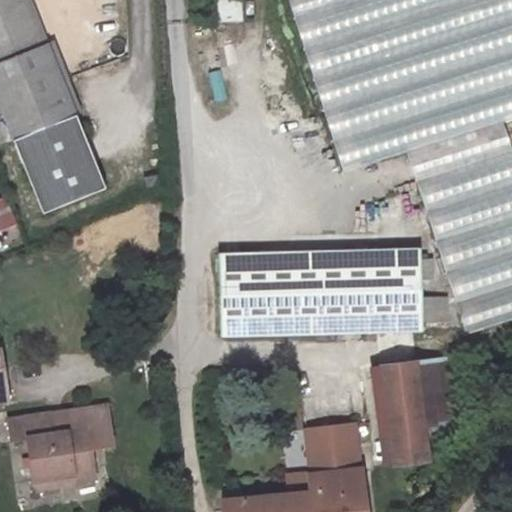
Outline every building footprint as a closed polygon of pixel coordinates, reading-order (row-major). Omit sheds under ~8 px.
[(29,0),(0,0),(0,106),(14,141),(75,116),(29,0)] [(511,0),(286,0),(332,172),(409,152),(453,318),(511,302),(511,133),(504,136),(497,108),(511,103),(511,0)] [(224,80),(236,79),(235,54),(222,55),(224,80)] [(5,197),(0,198),(0,231),(16,225),(5,197)] [(419,251),(218,256),(220,334),(421,329),(421,323),(420,298),(419,251)] [(434,298),(420,298),(421,323),(435,322),(434,298)] [(445,298),(434,298),(435,322),(445,321),(445,298)] [(450,357),(415,361),(421,410),(425,436),(459,432),(450,357)] [(415,361),(380,366),(387,414),(421,410),(415,361)] [(311,492),(222,500),(223,511),(366,511),(361,468),(359,469),(351,392),(301,397),(306,442),(309,471),(311,492)] [(48,414),(8,420),(11,441),(26,439),(33,480),(56,477),(57,483),(94,477),(90,450),(112,447),(106,406),(64,412),(65,415),(48,418),(48,414)] [(421,410),(387,414),(392,454),(400,453),(401,463),(428,460),(425,436),(421,410)] [(400,453),(392,454),(393,464),(401,463),(400,453)] [(56,477),(33,480),(34,490),(58,486),(57,483),(56,477)]
